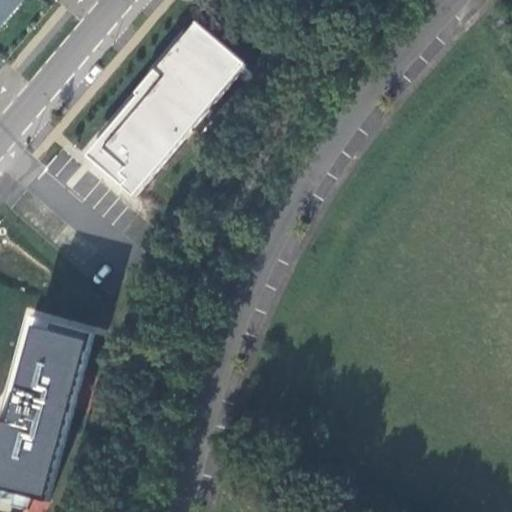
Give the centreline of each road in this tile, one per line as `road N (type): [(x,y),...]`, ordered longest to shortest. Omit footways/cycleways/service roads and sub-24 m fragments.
road 1 (tertiary): [(451,0),(368,87),(298,202),(237,330),(186,511)]
road 2 (unclassified): [(0,138),(117,0)]
